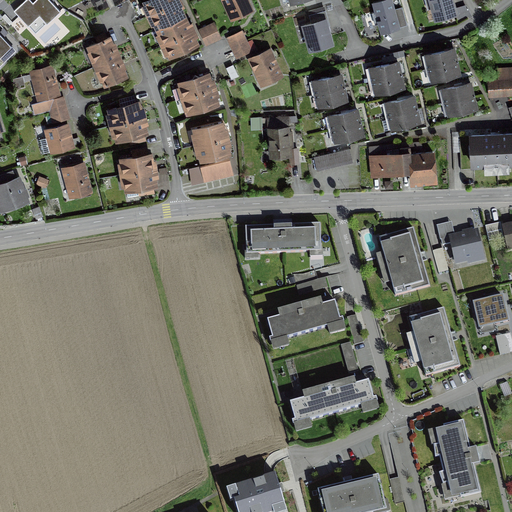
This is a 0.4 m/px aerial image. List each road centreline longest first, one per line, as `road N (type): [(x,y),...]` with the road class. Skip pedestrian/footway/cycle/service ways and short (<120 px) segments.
road 1 (residential): [(398,420),(333,201)]
road 2 (residential): [(506,0),(458,30),(360,52),(336,0)]
road 3 (residential): [(180,210),(168,146),(123,15)]
road 4 (residential): [(0,239),(180,210)]
road 5 (residential): [(333,201),(511,195)]
road 6 (residential): [(180,210),(333,201)]
road 7 (residential): [(502,511),(472,386)]
